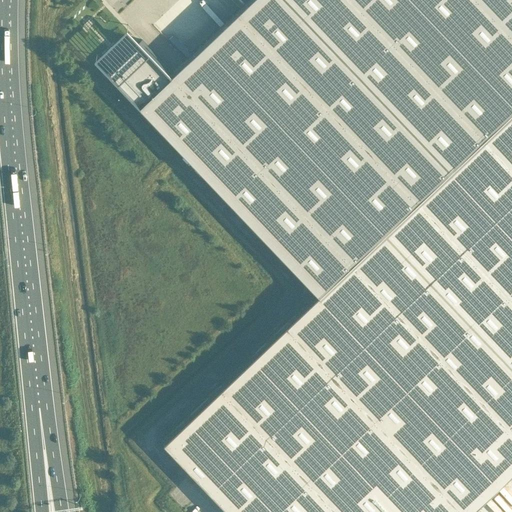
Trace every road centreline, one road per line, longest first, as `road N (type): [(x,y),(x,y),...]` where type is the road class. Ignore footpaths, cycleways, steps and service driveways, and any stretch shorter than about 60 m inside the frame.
road 1 (track): [(41,0),(46,121),(105,511)]
road 2 (motorway): [(37,401),(7,0)]
